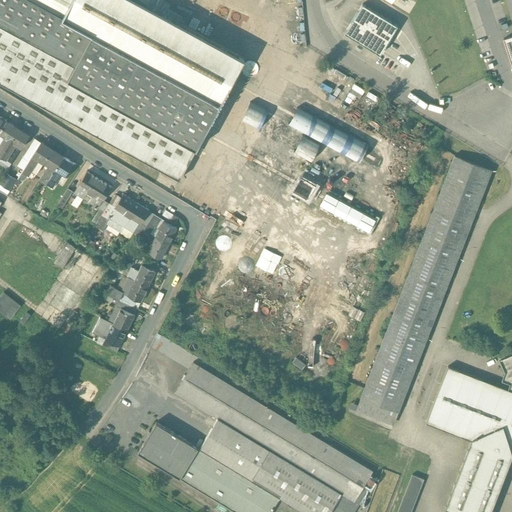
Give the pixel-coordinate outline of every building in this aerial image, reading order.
[(63,17),(31,0),(0,0),(0,23),(76,65),(93,33),(63,17)] [(31,0),(63,17),(72,0),(136,0),(146,5),(148,0),(31,0)] [(148,0),(146,5),(136,0),(72,0),(63,17),(93,33),(220,103),(221,103),(245,58),(179,23),(171,18),(174,12),(167,8),(170,4),(162,0),(148,0)] [(398,25),(362,4),(345,32),(380,54),(398,25)] [(183,17),(174,12),(171,18),(179,23),(183,17)] [(227,12),(225,18),(250,26),(251,20),(227,12)] [(76,65),(0,23),(0,81),(179,178),(196,148),(68,78),(76,65)] [(220,103),(93,33),(76,65),(68,78),(196,148),(220,103)] [(511,35),(503,38),(511,65),(511,35)] [(18,128),(7,120),(7,121),(0,131),(0,133),(5,137),(0,144),(0,155),(1,156),(18,128)] [(30,135),(18,128),(1,156),(6,159),(16,144),(21,148),(30,135)] [(41,142),(22,172),(27,175),(28,175),(39,159),(44,162),(52,149),(41,142),(42,142),(41,141),(41,142)] [(365,141),(356,157),(373,167),(382,151),(365,141)] [(327,144),(320,162),(339,169),(346,151),(327,144)] [(52,169),(51,168),(48,168),(45,174),(50,177),(63,157),(52,149),(44,162),(53,167),(52,169)] [(454,155),(356,410),(393,424),(399,410),(492,169),(454,155)] [(63,157),(50,177),(56,181),(60,176),(59,173),(57,173),(58,171),(67,176),(75,164),(63,157)] [(0,180),(0,188),(8,193),(17,178),(6,171),(0,180)] [(87,171),(78,185),(79,185),(71,196),(75,199),(74,200),(80,204),(88,191),(87,190),(96,177),(87,171)] [(50,177),(45,174),(41,180),(47,183),(50,177)] [(56,181),(50,177),(47,183),(53,187),(56,181)] [(112,187),(96,177),(87,190),(88,191),(93,194),(89,201),(98,207),(103,200),(112,187)] [(373,210),(300,178),(292,195),(366,227),(373,210)] [(68,188),(57,205),(62,208),(73,191),(68,188)] [(124,213),(127,215),(136,202),(123,194),(120,201),(115,208),(116,208),(111,215),(120,221),(124,213)] [(103,200),(98,207),(100,209),(104,211),(109,203),(103,200)] [(136,202),(127,215),(130,217),(125,224),(134,230),(139,223),(140,223),(148,210),(136,202)] [(100,209),(96,215),(100,218),(102,215),(104,211),(100,209)] [(161,218),(154,214),(148,223),(156,227),(161,218)] [(100,218),(95,226),(99,228),(106,217),(102,215),(100,218)] [(156,227),(148,223),(147,225),(144,230),(149,233),(155,236),(158,232),(156,231),(157,229),(159,229),(163,221),(163,220),(161,218),(156,227)] [(177,228),(163,221),(159,229),(157,229),(156,231),(158,232),(155,236),(169,243),(177,228)] [(143,222),(133,237),(138,240),(144,230),(147,225),(143,222)] [(149,233),(144,230),(138,240),(144,243),(149,233)] [(169,243),(155,236),(148,252),(162,258),(169,243)] [(66,242),(57,257),(58,258),(55,263),(63,268),(76,248),(66,242)] [(61,272),(83,289),(97,271),(74,254),(61,272)] [(156,271),(142,264),(139,271),(134,280),(148,286),(156,271)] [(139,271),(132,267),(129,273),(127,276),(133,279),(134,280),(139,271)] [(129,273),(119,268),(117,272),(127,276),(129,273)] [(127,276),(117,272),(113,280),(109,278),(107,282),(114,285),(115,282),(127,287),(130,281),(131,282),(133,279),(127,276)] [(148,286),(134,280),(127,295),(141,302),(148,286)] [(122,292),(111,286),(107,293),(119,299),(121,296),(123,292),(122,291),(122,292)] [(20,305),(3,292),(0,295),(0,308),(7,314),(6,315),(7,315),(7,314),(11,317),(20,305)] [(119,299),(116,305),(121,308),(134,314),(137,308),(125,302),(119,299)] [(134,314),(121,308),(116,305),(108,321),(127,330),(135,314),(134,314)] [(108,321),(100,317),(92,332),(95,333),(92,340),(107,347),(111,341),(120,345),(127,330),(108,321)] [(90,343),(80,336),(75,344),(86,350),(90,343)] [(120,345),(111,341),(107,347),(116,351),(120,345)] [(511,355),(501,360),(507,372),(504,378),(505,380),(511,382),(511,383),(509,390),(511,390),(511,355)] [(373,470),(268,407),(269,406),(267,405),(267,406),(193,361),(186,374),(185,374),(182,378),(183,379),(175,392),(218,418),(341,493),(359,503),(360,504),(371,485),(366,482),(373,470)] [(511,390),(509,390),(448,366),(426,422),(471,440),(445,507),(457,511),(490,511),(511,455),(511,390)] [(329,511),(341,493),(218,418),(200,448),(280,496),(305,511),(329,511)] [(199,447),(156,421),(138,452),(180,477),(199,447)] [(200,448),(199,447),(180,477),(237,511),(270,511),(280,496),(200,448)] [(412,474),(397,511),(410,511),(424,479),(412,474)] [(353,511),(359,503),(341,493),(329,511),(353,511)]
